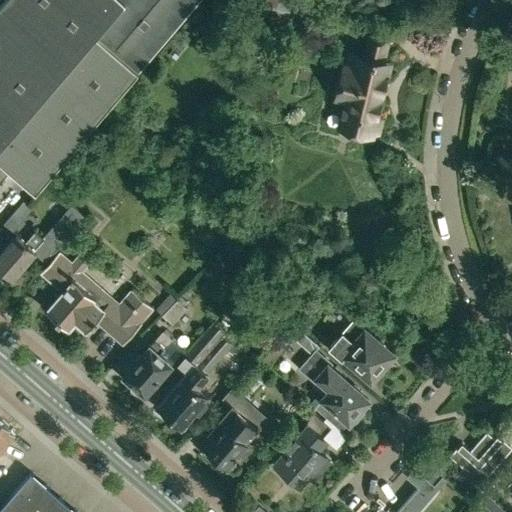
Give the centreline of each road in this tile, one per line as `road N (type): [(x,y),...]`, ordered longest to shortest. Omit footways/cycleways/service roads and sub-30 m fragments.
road 1 (unclassified): [(489,0),(460,62),(445,130),(445,196),(495,336)]
road 2 (secondary): [(181,511),(0,353)]
road 3 (residential): [(350,506),(495,336)]
